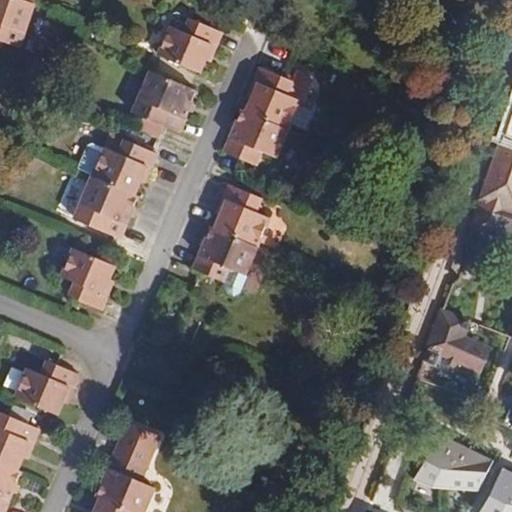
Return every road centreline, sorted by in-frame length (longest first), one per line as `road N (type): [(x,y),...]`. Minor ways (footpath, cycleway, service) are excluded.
road 1 (residential): [(116,356),(249,43)]
road 2 (residential): [(49,511),(116,356)]
road 3 (residential): [(0,306),(116,356)]
